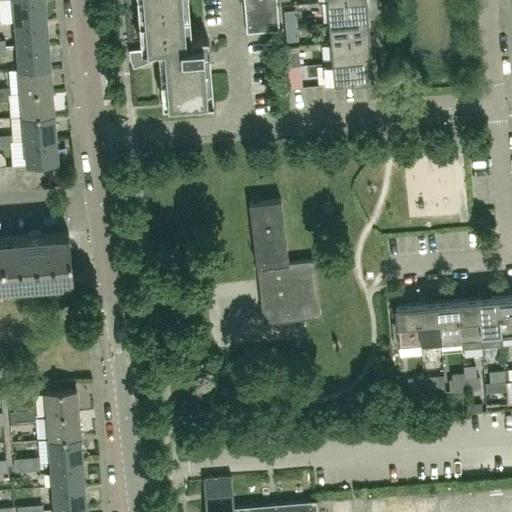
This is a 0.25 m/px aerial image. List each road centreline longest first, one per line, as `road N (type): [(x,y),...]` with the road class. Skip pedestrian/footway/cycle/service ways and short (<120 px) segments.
road 1 (residential): [(92,137),(495,104)]
road 2 (residential): [(136,511),(100,204)]
road 3 (residential): [(508,256),(495,104)]
road 4 (residential): [(92,137),(77,0)]
road 5 (residential): [(385,267),(508,256)]
